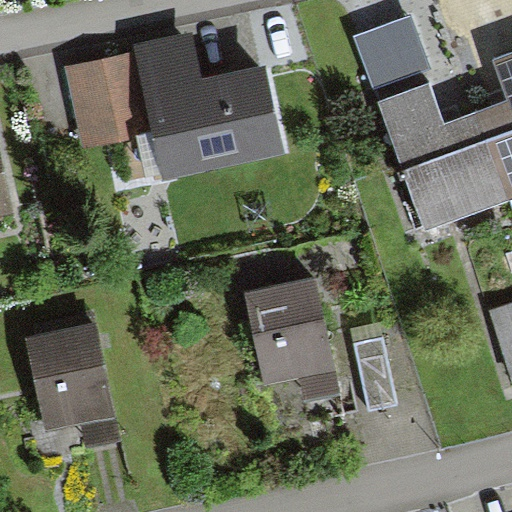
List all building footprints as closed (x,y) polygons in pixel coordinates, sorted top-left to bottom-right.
[(416,14),(361,33),(380,87),(435,68),(416,14)] [(511,192),(511,45),(493,53),(508,93),(474,107),(507,195),(511,192)] [(160,171),(281,145),(262,57),(141,83),(134,51),(77,63),(95,142),(151,130),(160,171)] [(507,195),(474,107),(447,117),(431,74),(377,94),(426,225),(507,195)] [(0,190),(15,187),(0,124),(0,190)] [(312,264),(242,279),(261,371),(297,363),(302,388),(336,381),(312,264)] [(511,292),(487,300),(508,366),(511,364),(511,292)] [(91,305),(25,318),(43,413),(78,406),(83,431),(115,424),(91,305)] [(376,327),(348,334),(363,401),(391,394),(376,327)]
